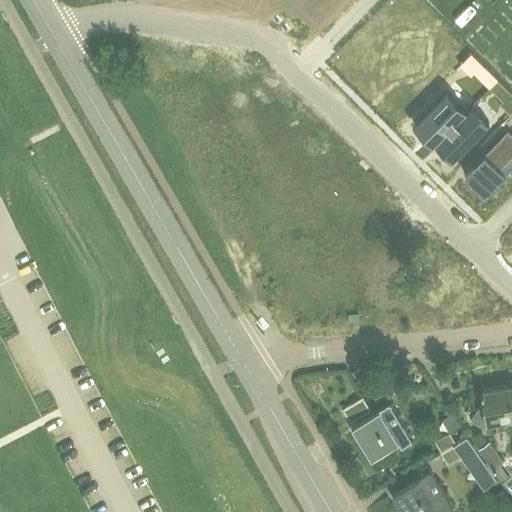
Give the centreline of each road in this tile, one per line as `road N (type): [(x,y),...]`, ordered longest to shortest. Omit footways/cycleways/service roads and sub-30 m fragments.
road 1 (tertiary): [(245,368),(52,33)]
road 2 (unclassified): [(126,511),(0,261)]
road 3 (residential): [(296,73),(261,40),(183,23),(103,20),(52,33)]
road 4 (residential): [(473,249),(296,73)]
road 5 (residential): [(511,335),(268,362)]
road 6 (tertiary): [(330,511),(245,368)]
